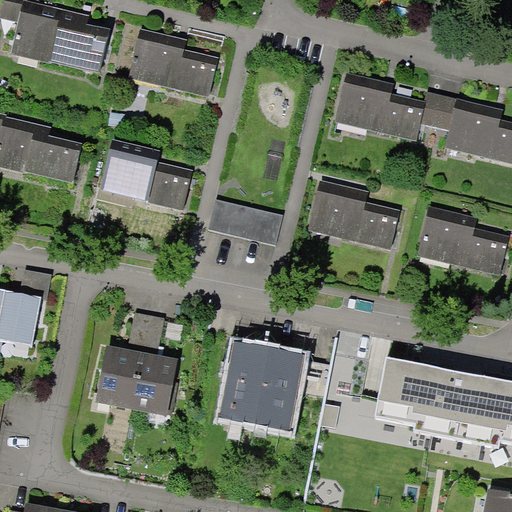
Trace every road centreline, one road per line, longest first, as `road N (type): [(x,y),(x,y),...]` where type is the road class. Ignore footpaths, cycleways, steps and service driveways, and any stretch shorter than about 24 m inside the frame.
road 1 (residential): [(0,246),(511,344)]
road 2 (residential): [(511,74),(287,17),(281,0)]
road 3 (unknown): [(145,0),(287,17)]
